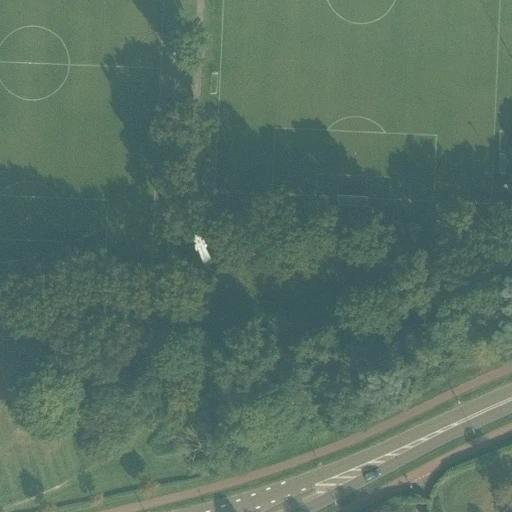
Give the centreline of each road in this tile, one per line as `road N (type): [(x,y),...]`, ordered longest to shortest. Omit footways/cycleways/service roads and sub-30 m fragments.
road 1 (secondary): [(483,414),(227,511)]
road 2 (secondary): [(306,511),(483,414)]
